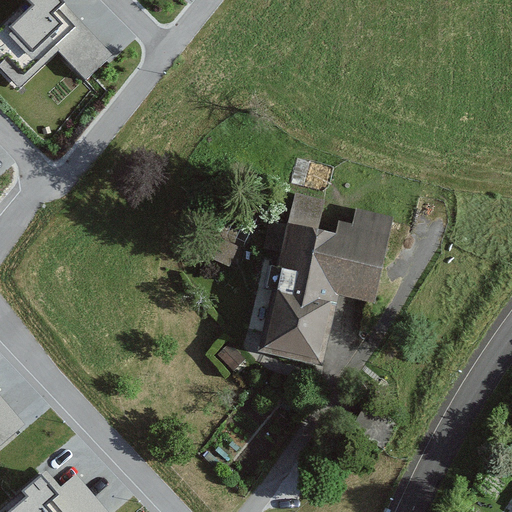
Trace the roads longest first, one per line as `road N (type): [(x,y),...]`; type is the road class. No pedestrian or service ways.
road 1 (residential): [(422,241),(382,326),(277,482)]
road 2 (residential): [(181,511),(0,315)]
road 3 (residential): [(511,334),(410,511)]
road 4 (residential): [(35,187),(56,186),(89,156),(171,50)]
